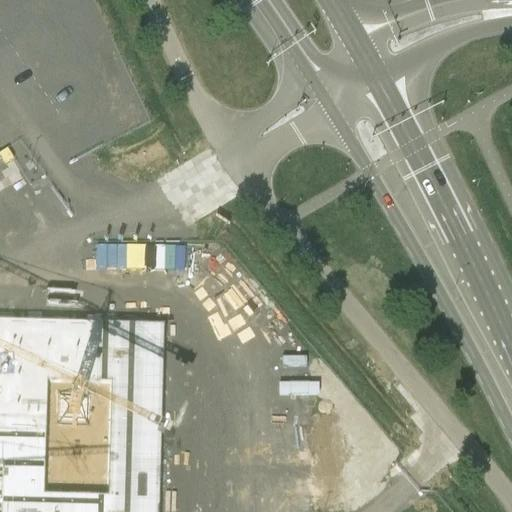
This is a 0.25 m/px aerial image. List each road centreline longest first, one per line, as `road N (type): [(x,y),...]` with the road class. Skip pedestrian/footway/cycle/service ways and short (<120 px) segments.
road 1 (unclassified): [(511,504),(229,159)]
road 2 (primary): [(318,93),(511,443)]
road 3 (primary): [(511,341),(369,60)]
road 4 (unclassified): [(229,159),(147,0)]
road 5 (secondary): [(511,15),(437,29),(369,60)]
